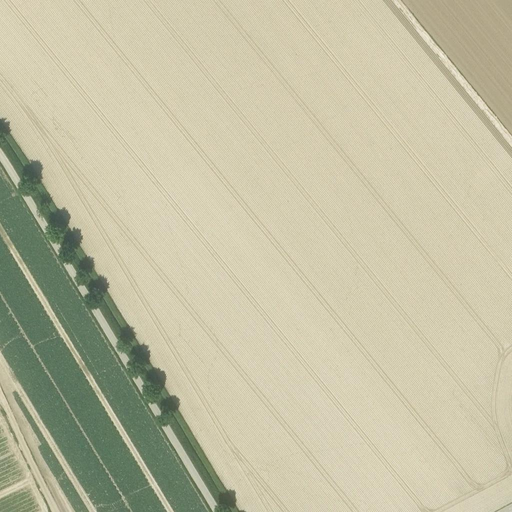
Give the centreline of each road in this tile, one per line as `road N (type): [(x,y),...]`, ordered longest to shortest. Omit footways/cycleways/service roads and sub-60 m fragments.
road 1 (unclassified): [(219,511),(0,150)]
road 2 (track): [(394,0),(511,141)]
road 3 (track): [(0,386),(55,511)]
